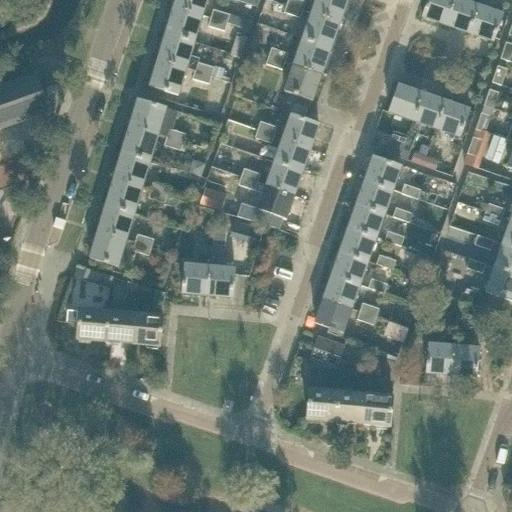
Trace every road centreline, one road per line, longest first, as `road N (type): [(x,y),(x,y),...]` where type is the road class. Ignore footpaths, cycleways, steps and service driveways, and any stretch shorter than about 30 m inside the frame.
road 1 (residential): [(409,0),(255,440)]
road 2 (residential): [(8,357),(31,260),(122,0)]
road 3 (residential): [(255,440),(8,357)]
road 4 (residential): [(457,511),(255,440)]
road 5 (residential): [(471,511),(511,396)]
